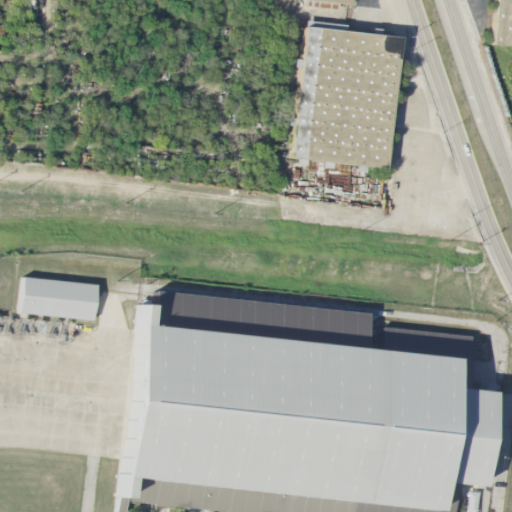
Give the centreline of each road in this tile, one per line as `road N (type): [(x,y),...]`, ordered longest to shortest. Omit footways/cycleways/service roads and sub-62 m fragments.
road 1 (secondary): [(410,0),(511,283)]
road 2 (secondary): [(490,120),(451,0)]
